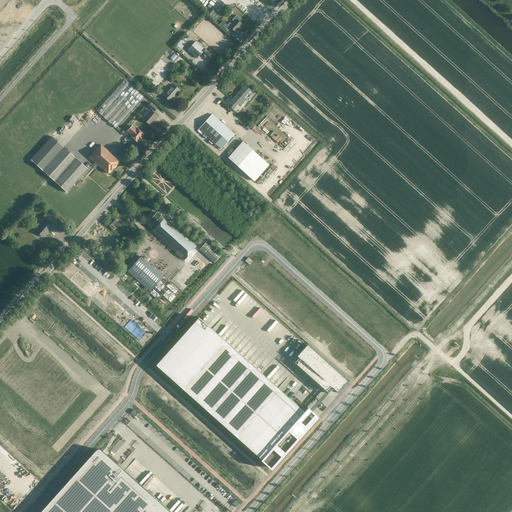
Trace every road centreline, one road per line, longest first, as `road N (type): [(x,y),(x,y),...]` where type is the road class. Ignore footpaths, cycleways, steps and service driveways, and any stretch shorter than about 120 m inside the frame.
road 1 (unclassified): [(251,511),(383,357),(260,244),(145,363),(127,402),(30,511)]
road 2 (tertiary): [(0,324),(290,0)]
road 3 (unclassified): [(511,147),(347,0)]
road 4 (unknown): [(298,511),(443,354)]
road 5 (unclassified): [(0,99),(66,25),(65,10),(49,1),(20,31)]
